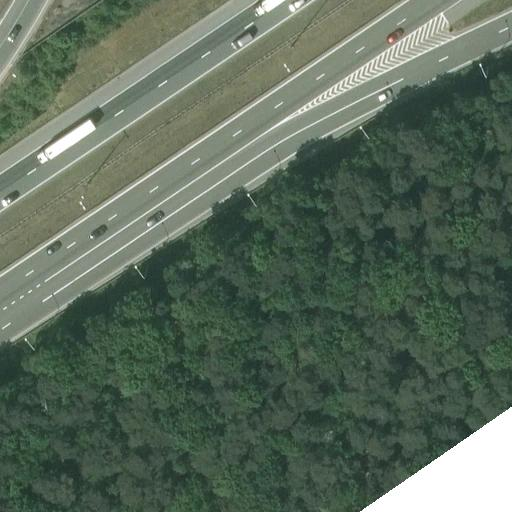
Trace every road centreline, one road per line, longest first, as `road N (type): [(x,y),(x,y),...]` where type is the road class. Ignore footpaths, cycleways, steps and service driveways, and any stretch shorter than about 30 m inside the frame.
road 1 (motorway): [(96,228),(160,218),(425,66),(511,28)]
road 2 (motorway): [(96,228),(436,0)]
road 3 (motorway): [(286,0),(0,190)]
